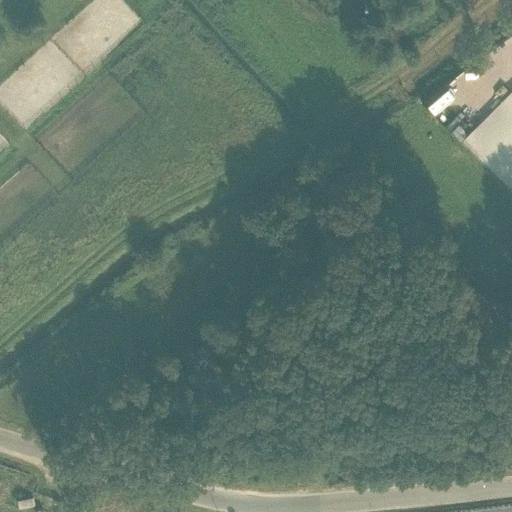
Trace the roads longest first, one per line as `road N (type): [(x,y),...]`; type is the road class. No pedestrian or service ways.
road 1 (unclassified): [(488,490),(267,506),(0,437)]
road 2 (track): [(498,0),(392,85),(408,103)]
